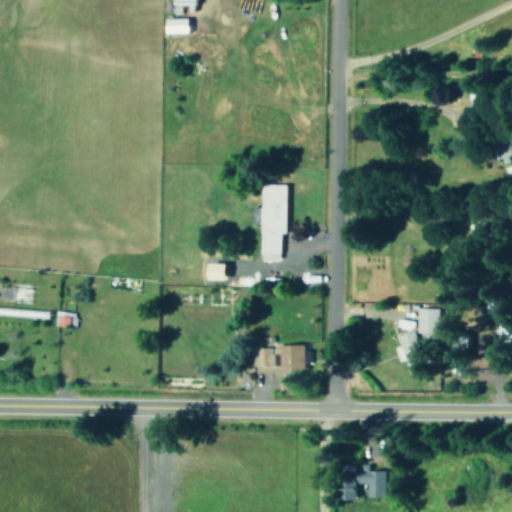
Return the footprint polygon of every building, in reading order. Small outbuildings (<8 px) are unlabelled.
[(192,18),(169,19),(170,33),(192,32),(192,18)] [(488,108),(486,92),(472,93),(473,110),(488,108)] [(289,184),(264,184),(264,207),(253,207),(253,223),(263,224),(262,256),(283,257),(283,233),(288,233),(289,184)] [(417,332),(437,333),(438,308),(417,307),(417,332)] [(73,327),(74,312),(57,311),(57,326),(73,327)] [(398,361),(405,359),(409,370),(429,364),(425,352),(420,354),(413,330),(397,335),(400,345),(394,347),(398,361)] [(306,345),(279,345),(279,355),(282,355),(283,371),(307,371),(306,345)] [(387,471),(371,470),(371,465),(362,465),(362,483),(369,483),(369,496),(386,496),(387,471)]
